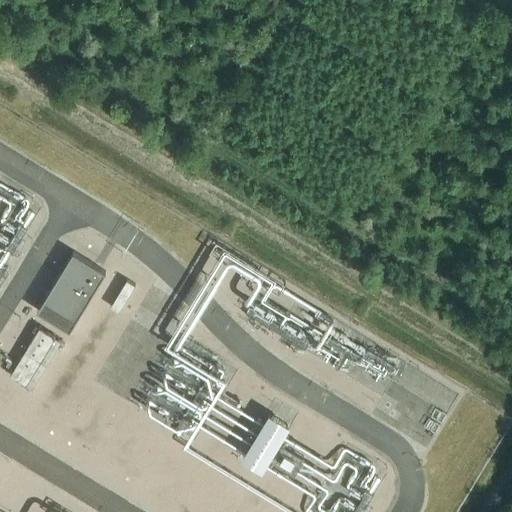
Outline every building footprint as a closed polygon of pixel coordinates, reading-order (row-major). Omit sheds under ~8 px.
[(0,180),(0,254),(5,246),(11,249),(39,204),(0,180)] [(104,271),(72,251),(36,308),(68,328),(104,271)] [(320,341),(335,319),(262,272),(245,298),(271,315),(266,323),(308,350),(316,338),(320,341)] [(135,284),(125,279),(109,305),(119,311),(135,284)] [(59,340),(38,327),(9,375),(31,388),(59,340)] [(263,470),(291,425),(269,412),(241,457),(263,470)] [(272,463),(316,493),(304,509),(308,511),(360,511),(375,490),(366,484),(378,467),(347,446),(333,466),(290,437),(272,463)]
